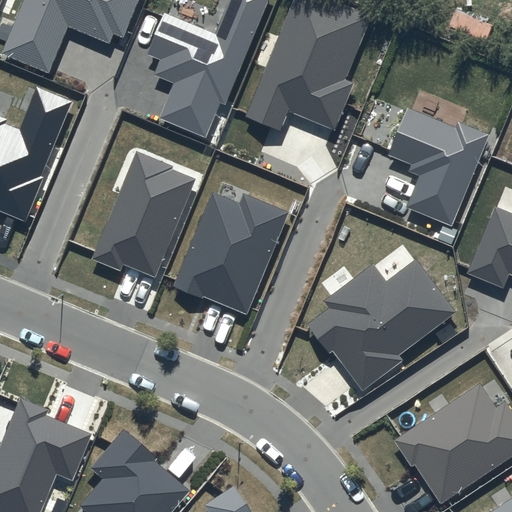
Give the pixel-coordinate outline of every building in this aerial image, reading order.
[(21,0),(0,52),(49,72),(68,25),(109,42),(112,33),(124,38),(139,0),(21,0)] [(268,0),(227,0),(214,32),(166,12),(148,54),(161,59),(155,75),(173,83),(159,118),(207,138),(221,103),(225,105),(268,0)] [(372,13),(341,0),(292,0),(247,113),(282,127),(290,108),(336,127),(355,80),(346,76),(372,13)] [(71,102),(36,88),(18,131),(4,126),(6,119),(0,116),(0,211),(26,222),(44,178),(41,177),(71,102)] [(456,125),(409,106),(391,151),(414,160),(411,168),(421,172),(408,204),(452,222),(490,132),(458,119),(456,125)] [(173,166),(136,151),(92,259),(120,270),(123,263),(154,276),(194,178),(171,169),(173,166)] [(290,209),(244,190),(240,201),(213,190),(174,283),(204,295),(205,293),(248,311),(290,209)] [(511,210),(496,204),(468,270),(504,286),(510,271),(511,271),(511,210)] [(387,278),(374,261),(325,299),(330,306),(309,321),(331,350),(334,348),(364,388),(404,357),(400,352),(457,309),(417,256),(387,278)] [(481,380),(395,437),(413,464),(417,461),(443,500),(511,453),(511,407),(506,399),(497,405),(481,380)] [(49,411),(20,399),(0,447),(0,511),(41,511),(56,475),(72,481),(91,435),(46,417),(49,411)] [(157,459),(124,430),(91,468),(104,478),(80,506),(87,511),(170,511),(189,491),(155,461),(157,459)] [(250,511),(234,487),(205,506),(209,511),(208,511),(250,511)] [(511,511),(511,496),(487,511),(511,511)]
